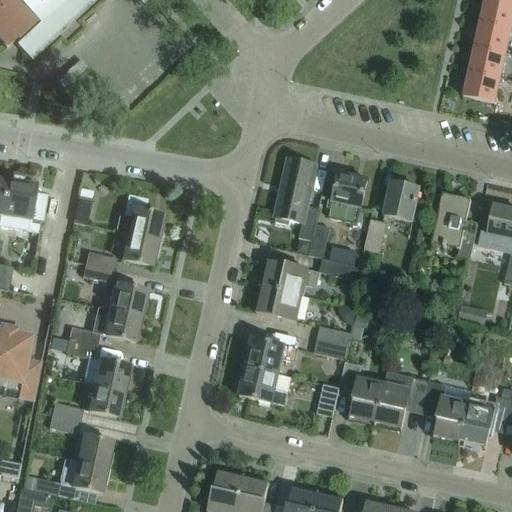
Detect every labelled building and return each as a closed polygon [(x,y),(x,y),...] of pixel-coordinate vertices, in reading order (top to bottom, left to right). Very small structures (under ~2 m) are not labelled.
[(0,0),(0,44),(5,50),(17,39),(21,44),(18,46),(31,60),(95,0),(0,0)] [(511,30),(511,26),(511,4),(494,0),(485,0),(480,23),(511,30)] [(506,55),(511,30),(480,23),(475,48),(506,55)] [(500,80),(506,55),(475,48),(469,73),(500,80)] [(494,106),(500,80),(469,73),(463,99),(494,106)] [(309,258),(316,227),(315,227),(319,211),(307,209),(316,168),(288,161),(275,220),(302,226),(299,241),(312,244),(308,258),(309,258)] [(330,199),(327,210),(331,211),(329,220),(344,224),(356,226),(360,211),(363,201),(367,182),(339,175),(334,195),(333,200),(330,199)] [(6,182),(0,216),(0,218),(14,220),(12,231),(27,233),(28,229),(38,230),(39,231),(44,202),(43,202),(33,200),(35,187),(6,182)] [(391,185),(387,204),(384,218),(412,224),(419,191),(391,185)] [(442,196),(438,216),(432,244),(459,250),(457,260),(469,262),(473,245),(477,226),(475,232),(464,230),(471,203),(442,196)] [(120,217),(116,235),(127,237),(157,244),(163,217),(145,213),(147,202),(128,197),(123,217),(120,217)] [(78,198),(72,225),(86,227),(91,201),(78,198)] [(511,257),(511,211),(495,208),(489,236),(481,234),(478,249),(510,257),(511,257)] [(379,254),(386,224),(370,221),(364,251),(379,254)] [(316,227),(309,258),(323,261),(330,230),(316,227)] [(151,270),(157,244),(127,237),(121,263),(151,270)] [(85,267),(113,273),(116,261),(87,255),(85,267)] [(343,255),(341,265),(351,267),(353,258),(343,255)] [(327,262),(324,276),(360,284),(363,271),(327,262)] [(262,288),(302,297),(304,286),(317,288),(320,275),(307,272),(308,272),(267,263),(262,288)] [(0,291),(8,293),(13,269),(0,266),(0,291)] [(110,285),(113,273),(85,267),(82,279),(110,285)] [(98,310),(140,319),(146,293),(116,286),(110,312),(98,309),(98,310)] [(296,324),(302,297),(262,288),(256,315),(296,324)] [(134,345),(140,319),(98,310),(95,322),(97,326),(96,336),(70,330),(68,343),(96,349),(99,337),(134,345)] [(0,382),(20,387),(17,400),(32,403),(39,366),(26,363),(31,340),(15,337),(16,333),(0,329),(0,382)] [(317,342),(348,349),(352,337),(320,329),(317,342)] [(51,339),(49,350),(63,353),(66,343),(51,339)] [(245,370),(278,377),(282,362),(294,365),(298,351),(271,345),(252,341),(245,370)] [(346,361),(348,349),(317,342),(314,354),(346,361)] [(93,361),(96,349),(68,343),(65,355),(93,361)] [(99,362),(99,363),(88,361),(82,386),(93,388),(123,395),(129,368),(99,362)] [(375,425),(384,386),(359,380),(361,368),(345,364),(339,391),(355,394),(349,421),(350,421),(351,419),(375,425)] [(245,370),(239,398),(283,409),(286,396),(290,380),(278,377),(245,370)] [(422,410),(428,382),(413,379),(410,391),(384,386),(375,425),(400,430),(400,433),(401,433),(407,407),(422,410)] [(459,444),(468,404),(443,399),(445,386),(428,382),(422,410),(439,414),(433,440),(434,440),(434,438),(459,444)] [(339,391),(323,387),(321,397),(317,416),(333,420),(339,391)] [(117,421),(123,395),(93,388),(87,414),(117,421)] [(507,429),(507,427),(511,403),(496,400),(494,410),(468,404),(459,444),(485,450),(484,452),(485,452),(491,426),(507,429)] [(51,418),(79,425),(82,412),(54,406),(51,418)] [(77,437),(79,425),(51,418),(48,430),(77,437)] [(76,464),(106,471),(112,444),(82,437),(76,464)] [(32,492),(32,493),(49,496),(62,499),(70,501),(72,490),(81,492),(101,496),(106,471),(76,464),(65,461),(60,486),(35,481),(32,492)] [(0,463),(0,477),(15,480),(18,467),(0,463)] [(235,511),(242,482),(219,476),(219,474),(218,474),(209,511),(235,511)] [(264,511),(263,511),(269,486),(268,485),(267,487),(242,482),(235,511),(264,511)] [(313,511),(317,498),(293,492),(293,490),(292,490),(287,511),(313,511)] [(49,496),(32,493),(32,495),(20,492),(15,511),(31,511),(33,508),(46,511),(49,496)] [(340,511),(343,501),(342,501),(341,503),(317,498),(313,511),(340,511)]
